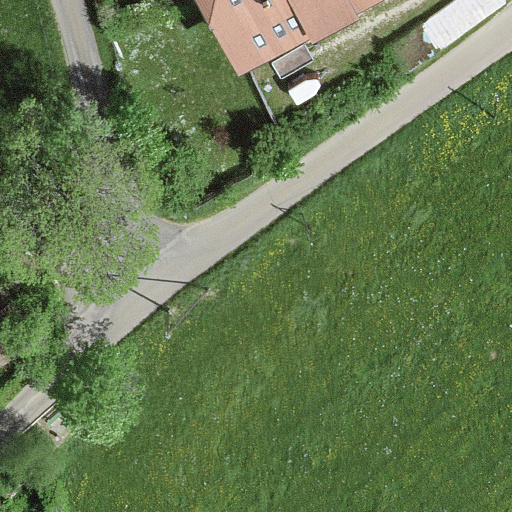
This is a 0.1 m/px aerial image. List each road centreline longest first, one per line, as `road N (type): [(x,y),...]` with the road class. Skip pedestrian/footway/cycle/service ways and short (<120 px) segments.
road 1 (unclassified): [(511,24),(254,213),(158,296)]
road 2 (unclassified): [(71,0),(158,296)]
road 3 (unclassified): [(158,296),(0,430)]
